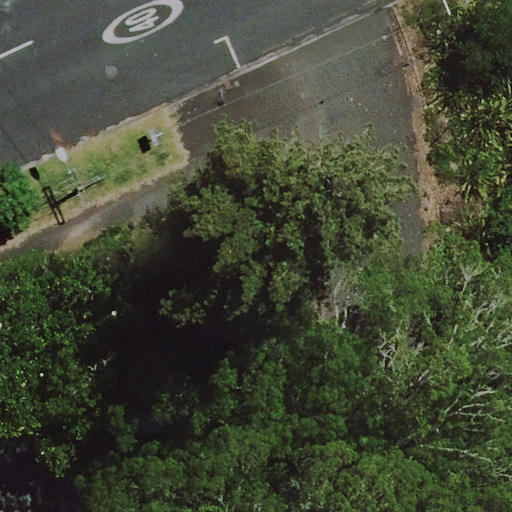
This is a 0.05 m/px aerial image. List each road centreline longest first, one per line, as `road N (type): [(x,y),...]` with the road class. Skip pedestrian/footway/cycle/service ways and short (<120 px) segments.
road 1 (residential): [(371,511),(384,266),(361,110),(314,0)]
road 2 (tertiary): [(0,56),(123,0)]
